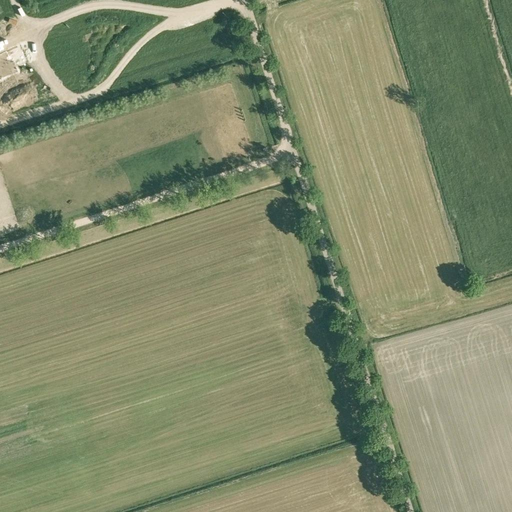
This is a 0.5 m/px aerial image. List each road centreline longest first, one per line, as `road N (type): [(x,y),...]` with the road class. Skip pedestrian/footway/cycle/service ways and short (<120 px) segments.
road 1 (unclassified): [(409,511),(243,0)]
road 2 (track): [(0,252),(293,160)]
